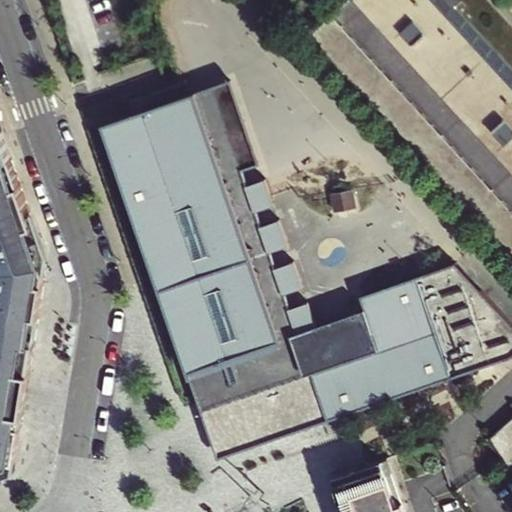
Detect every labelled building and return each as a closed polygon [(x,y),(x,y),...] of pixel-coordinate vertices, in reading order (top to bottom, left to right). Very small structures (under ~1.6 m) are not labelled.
[(369,0),(511,155),(511,150),(374,0),(369,0)] [(374,0),(511,150),(511,69),(454,6),(456,3),(453,0),(374,0)] [(511,208),(331,12),(308,33),(511,255),(511,208)] [(231,75),(185,91),(200,135),(196,136),(209,173),(243,162),(244,166),(260,160),(231,75)] [(185,91),(119,113),(102,119),(181,350),(198,344),(204,363),(229,354),(237,376),(211,384),(233,449),(330,416),(328,411),(392,389),(394,394),(511,354),(511,353),(511,322),(481,287),(466,292),(455,259),(360,292),(365,305),(378,344),(313,366),(301,329),(316,324),(316,322),(308,298),(290,304),(285,289),(302,283),(293,257),(276,263),(271,247),(288,241),(279,215),(262,221),(257,207),(274,201),(265,174),(249,180),(244,166),(243,162),(209,173),(196,136),(200,135),(185,91)] [(0,161),(12,157),(0,123),(0,161)] [(12,157),(0,161),(0,475),(5,473),(16,470),(25,411),(31,373),(38,326),(45,283),(48,262),(31,211),(26,198),(12,157)] [(481,287),(455,259),(466,292),(481,287)] [(378,344),(365,305),(316,322),(316,324),(301,329),(313,366),(378,344)] [(198,344),(181,350),(198,400),(216,454),(233,449),(211,384),(237,376),(229,354),(204,363),(198,344)] [(328,411),(330,416),(394,394),(392,389),(328,411)] [(511,416),(489,437),(511,469),(511,416)] [(408,511),(389,456),(350,470),(331,476),(343,511),(408,511)]
